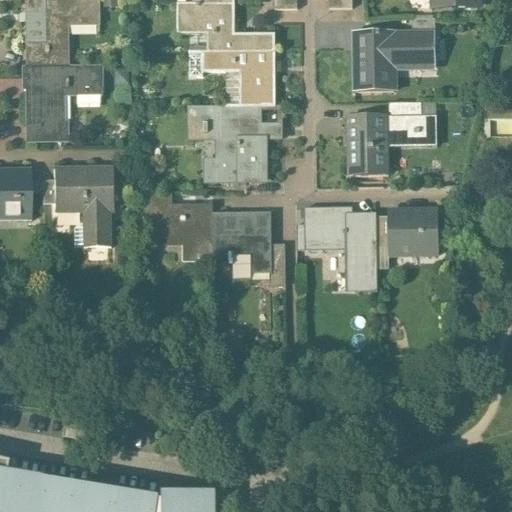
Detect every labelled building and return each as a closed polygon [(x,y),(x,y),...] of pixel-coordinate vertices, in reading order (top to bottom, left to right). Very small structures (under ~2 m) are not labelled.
[(25,0),(26,13),(33,13),(33,26),(26,26),(26,55),(29,55),(29,69),(65,68),(65,22),(97,22),(97,0),(25,0)] [(297,0),(274,0),(275,12),(297,11),(297,0)] [(352,0),(329,0),(329,11),(353,11),(352,0)] [(434,0),(434,11),(480,10),(479,0),(434,0)] [(185,7),(177,7),(178,36),(207,36),(207,54),(274,54),(274,35),(235,36),(234,6),(185,7)] [(412,35),(355,36),(356,95),(394,94),(393,74),(410,73),(410,66),(431,65),(431,35),(436,35),(436,22),(412,22),(412,35)] [(207,54),(202,55),(202,75),(225,74),(226,108),(259,108),(275,108),(274,54),(207,54)] [(29,69),(26,69),(27,143),(61,142),(60,93),(99,92),(99,68),(65,68),(29,69)] [(421,119),(420,106),(389,106),(389,120),(417,120),(421,119)] [(226,108),(191,109),(191,129),(202,129),(202,136),(208,136),(208,133),(221,132),(221,165),(208,165),(208,183),(231,183),(231,180),(245,180),(245,183),(263,182),(263,140),(259,140),(259,108),(226,108)] [(387,120),(387,118),(347,119),(347,137),(351,137),(351,146),(348,146),(348,179),(390,178),(389,150),(437,150),(437,145),(418,145),(417,120),(389,120),(387,120)] [(437,145),(436,119),(421,119),(417,120),(418,145),(437,145)] [(31,171),(0,170),(0,213),(10,213),(10,219),(28,219),(28,224),(32,224),(31,171)] [(114,170),(54,170),(54,183),(54,207),(54,216),(83,216),(84,251),(112,250),(112,216),(115,216),(114,170)] [(54,183),(42,183),(42,207),(54,207),(54,183)] [(212,208),(171,209),(171,197),(144,197),(145,244),(191,244),(191,264),(199,264),(199,265),(203,265),(203,264),(213,264),(213,262),(212,216),(212,208)] [(352,221),(352,211),(304,211),(305,253),(322,253),(322,246),(353,245),(354,293),(377,292),(377,251),(376,221),(376,220),(352,221)] [(419,214),(419,216),(389,217),(389,221),(389,250),(389,253),(420,253),(420,259),(438,258),(437,214),(419,214)] [(254,218),(228,218),(228,216),(212,216),(213,262),(214,262),(214,258),(229,258),(229,268),(232,268),(232,258),(251,258),(251,272),(270,272),(271,271),(271,247),(270,215),(254,216),(254,218)] [(389,250),(389,221),(376,221),(377,251),(389,250)] [(285,290),(285,247),(271,247),(271,271),(270,272),(270,290),(285,290)] [(251,258),(232,258),(232,268),(233,282),(251,282),(251,272),(251,258)] [(109,428),(66,421),(63,437),(106,444),(109,428)] [(164,504),(3,477),(6,466),(0,464),(0,511),(213,511),(213,495),(164,496),(164,504)]
